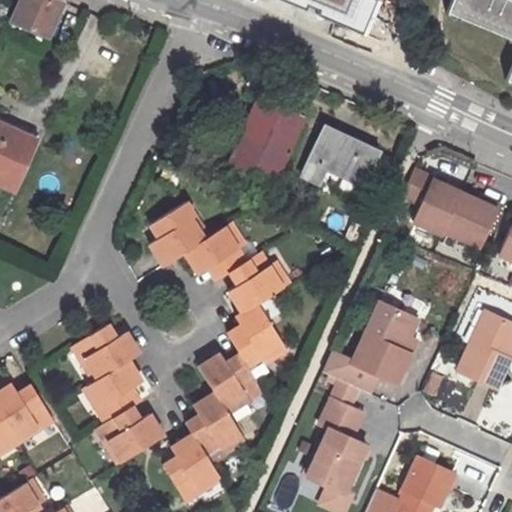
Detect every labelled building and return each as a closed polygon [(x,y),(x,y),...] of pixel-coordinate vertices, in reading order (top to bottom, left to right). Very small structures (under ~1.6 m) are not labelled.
[(22,0),(13,22),(47,36),(61,0),(22,0)] [(282,0),(307,10),(308,6),(319,11),(317,16),(366,37),(381,3),(374,0),(282,0)] [(511,0),(448,0),(447,5),(461,12),(510,33),(511,33),(511,0)] [(443,15),(457,21),(459,17),(461,12),(447,5),(443,15)] [(258,95),(228,162),(276,183),(305,116),(258,95)] [(0,124),(0,184),(14,191),(34,145),(11,134),(13,130),(0,124)] [(38,135),(15,125),(13,130),(11,134),(34,145),(38,135)] [(324,126),(300,176),(318,185),(326,168),(362,185),(363,184),(378,151),(324,126)] [(378,151),(363,184),(385,193),(400,161),(378,151)] [(409,219),(443,235),(444,232),(461,193),(428,178),(429,176),(413,169),(401,195),(417,203),(409,219)] [(479,247),(499,204),(486,198),(484,202),(461,192),(461,193),(444,232),(479,247)] [(183,252),(201,241),(188,219),(193,215),(185,203),(155,221),(163,234),(157,238),(148,244),(162,265),(183,252)] [(207,237),(193,216),(193,215),(188,219),(201,241),(202,240),(207,237)] [(149,224),(157,238),(163,234),(155,221),(149,224)] [(511,222),(498,253),(511,259),(511,222)] [(228,223),(207,237),(202,240),(201,241),(183,252),(197,274),(205,269),(212,264),(220,277),(228,273),(233,269),(244,263),(245,262),(236,250),(243,245),(228,223)] [(255,304),(287,284),(272,263),(272,262),(266,266),(258,254),(245,262),(244,263),(233,269),(241,281),(242,281),(236,285),(227,290),(241,313),(255,304)] [(220,277),(212,264),(205,269),(214,281),(220,277)] [(228,273),(236,285),(242,281),(241,281),(233,269),(228,273)] [(375,300),(349,358),(330,349),(320,370),(335,377),(369,393),(377,374),(393,381),(408,350),(400,347),(407,333),(414,317),(375,300)] [(285,350),(255,304),(241,313),(234,318),(239,325),(243,333),(230,341),(238,353),(242,359),(255,381),(261,376),(263,366),(262,365),(285,350)] [(511,320),(485,308),(457,369),(496,388),(510,356),(503,352),(511,333),(511,320)] [(116,337),(107,324),(101,328),(110,341),(116,337)] [(230,341),(243,333),(239,325),(226,334),(230,341)] [(110,341),(101,328),(71,347),(80,361),(85,358),(98,379),(128,361),(139,354),(125,332),(116,337),(110,341)] [(408,350),(414,337),(407,333),(400,347),(408,350)] [(510,356),(511,351),(511,333),(503,352),(510,356)] [(255,381),(242,359),(228,369),(224,362),(219,353),(197,366),(213,392),(227,413),(249,400),(245,393),(258,385),(255,381)] [(228,369),(242,359),(238,353),(224,362),(228,369)] [(80,361),(93,382),(98,379),(85,358),(80,361)] [(128,361),(98,379),(93,382),(88,386),(101,407),(95,410),(104,424),(125,410),(131,407),(135,405),(126,391),(132,388),(141,382),(128,361)] [(335,377),(293,470),(326,486),(343,494),(343,493),(366,445),(350,437),(369,393),(335,377)] [(0,415),(14,439),(37,425),(40,430),(53,421),(34,391),(22,399),(18,393),(12,385),(0,391),(0,415)] [(22,399),(34,391),(30,385),(18,393),(22,399)] [(101,407),(88,386),(82,389),(95,410),(101,407)] [(126,391),(135,405),(140,401),(132,388),(126,391)] [(190,434),(203,455),(217,446),(221,452),(243,439),(227,413),(213,392),(192,406),(197,415),(201,421),(187,429),(190,434)] [(125,410),(133,423),(139,419),(131,407),(125,410)] [(108,440),(121,461),(162,436),(149,414),(139,419),(133,423),(125,410),(104,424),(94,430),(103,444),(108,440)] [(0,447),(14,439),(0,415),(0,447)] [(187,429),(201,421),(197,415),(183,423),(187,429)] [(37,425),(14,439),(17,443),(40,430),(37,425)] [(216,475),(203,455),(190,434),(178,443),(168,450),(174,458),(178,464),(165,472),(183,502),(197,494),(193,488),(216,475)] [(0,454),(17,443),(14,439),(0,447),(0,454)] [(103,444),(116,465),(121,461),(108,440),(103,444)] [(439,507),(454,474),(416,457),(391,511),(428,511),(432,503),(439,507)] [(165,472),(178,464),(174,458),(161,466),(165,472)] [(216,475),(193,488),(197,494),(219,480),(216,475)] [(29,479),(1,496),(0,497),(0,511),(40,511),(37,506),(43,502),(29,479)] [(292,493),(309,500),(315,485),(298,479),(292,493)] [(343,494),(326,486),(318,503),(338,511),(341,511),(350,496),(343,493),(343,494)] [(436,511),(439,507),(432,503),(428,511),(436,511)]
